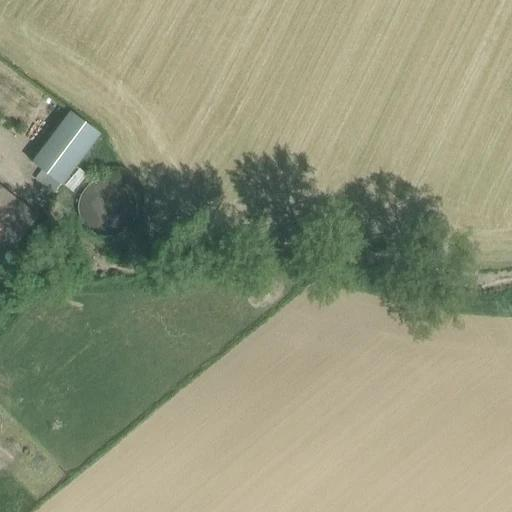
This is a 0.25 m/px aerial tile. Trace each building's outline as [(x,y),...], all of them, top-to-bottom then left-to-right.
[(99,136),(70,114),(33,164),(62,186),(99,136)] [(134,219),(137,208),(134,197),(128,188),(118,182),(107,180),(96,182),(87,188),(81,198),(78,209),(81,220),(87,229),(97,235),(108,238),(119,235),(128,229),(134,219)] [(0,229),(20,202),(0,186),(0,229)] [(20,202),(0,229),(0,235),(12,244),(35,213),(20,202)] [(0,259),(12,244),(0,235),(0,259)]
